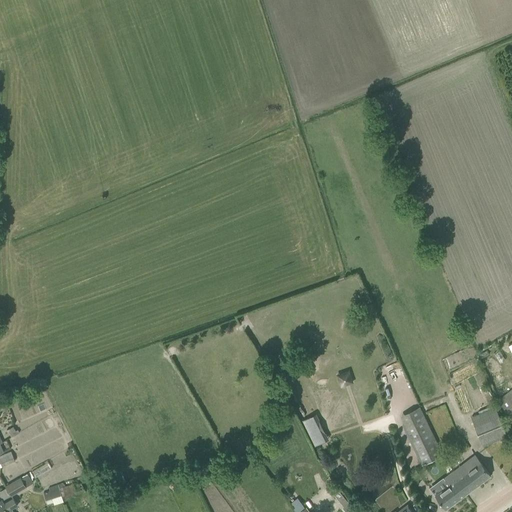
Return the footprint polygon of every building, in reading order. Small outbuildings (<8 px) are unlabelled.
[(498,400),(511,417),(511,415),(511,389),(508,392),(498,400)] [(417,408),(401,416),(406,426),(404,427),(421,463),(422,465),(444,454),(421,406),(417,408)] [(470,416),(478,436),(482,445),(507,435),(495,406),(470,416)] [(313,445),(325,441),(314,414),(302,418),(313,445)] [(6,430),(11,437),(19,433),(17,430),(15,431),(13,426),(6,430)] [(0,456),(0,467),(15,462),(11,452),(0,456)] [(448,485),(435,495),(445,509),(490,476),(475,455),(451,473),(444,479),(448,485)] [(7,488),(11,496),(33,484),(28,476),(7,488)] [(63,484),(57,485),(61,497),(63,496),(64,499),(85,492),(82,484),(74,486),(73,484),(64,487),(63,484)] [(57,485),(48,488),(49,491),(53,502),(54,505),(63,502),(61,497),(57,485)] [(336,488),(332,492),(343,506),(348,502),(336,488)] [(130,496),(120,500),(123,506),(132,503),(130,496)] [(0,511),(13,511),(12,508),(16,506),(11,498),(3,503),(1,500),(0,500),(0,511)] [(344,506),(342,507),(346,511),(357,511),(353,505),(350,501),(348,502),(343,506),(344,506)]
